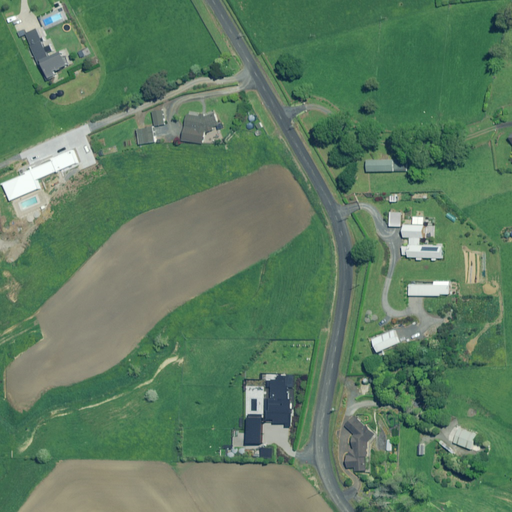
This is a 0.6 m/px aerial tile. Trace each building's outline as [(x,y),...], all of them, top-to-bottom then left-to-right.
[(48,82),(59,77),(57,71),(71,65),(65,52),(51,57),(39,29),(28,34),(48,82)] [(167,124),(165,110),(154,112),(157,126),(167,124)] [(202,116),(189,115),(184,141),(206,145),(208,133),(216,130),(215,128),(222,125),(217,113),(206,118),(207,114),(202,113),(202,116)] [(159,142),(156,127),(140,130),(143,145),(159,142)] [(409,171),(409,160),(369,161),(369,172),(409,171)] [(41,207),(37,202),(30,208),(34,212),(41,207)] [(403,227),(403,213),(392,213),(391,226),(403,227)] [(412,238),(411,247),(404,247),(404,255),(411,256),(411,257),(419,258),(419,260),(424,260),(424,258),(434,258),(434,261),(438,261),(438,258),(444,259),(445,247),(422,246),(422,238),(426,238),(427,226),(406,225),(405,237),(412,238)] [(452,294),(452,285),(411,285),(411,296),(442,296),(442,294),(452,294)] [(400,342),(395,330),(373,340),(378,352),(400,342)] [(290,376),(280,376),(280,381),(270,380),(270,387),(274,387),(273,400),(268,399),(267,412),(269,412),(269,420),(276,420),(276,423),(289,424),(289,414),(291,414),(291,399),(289,399),(290,376)] [(368,426),(358,416),(348,426),(357,435),(355,437),(355,448),(351,455),(349,457),(350,468),(357,468),(358,471),(369,471),(368,457),(370,457),(370,448),(372,448),(371,442),(378,435),(369,426),(368,426)] [(264,444),(265,418),(252,417),(251,443),(264,444)] [(479,436),(460,428),(455,443),(473,450),(479,436)]
